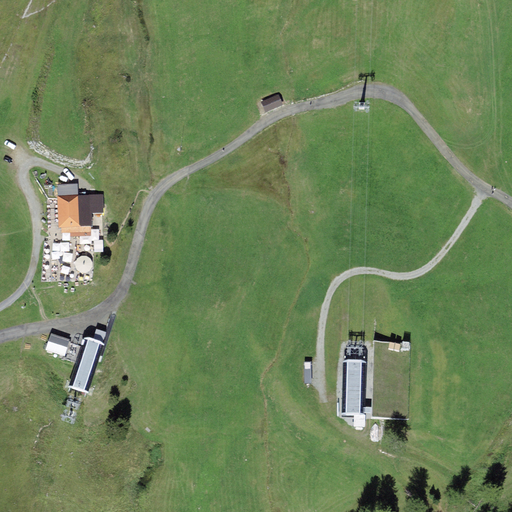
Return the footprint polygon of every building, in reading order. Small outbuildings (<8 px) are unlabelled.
[(275,96),(258,104),(263,115),(280,107),(275,96)] [(102,194),(57,196),(58,228),(61,228),(61,232),(65,232),(71,232),(71,235),(90,235),(89,213),(103,213),(102,194)] [(90,259),(85,256),(81,256),(76,259),(74,263),(74,268),(77,271),(81,274),(86,273),(89,271),(91,267),(91,262),(90,259)] [(68,339),(50,333),(46,348),(63,354),(68,339)] [(102,344),(85,339),(69,388),(86,393),(102,344)] [(410,343),(374,342),(372,418),(408,419),(410,343)] [(365,416),(353,415),(352,427),(365,427),(365,416)]
